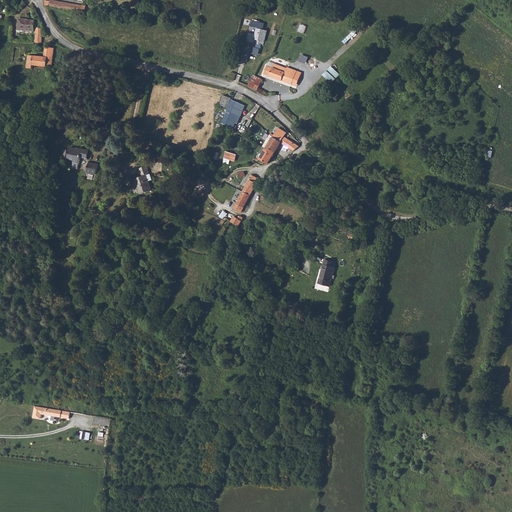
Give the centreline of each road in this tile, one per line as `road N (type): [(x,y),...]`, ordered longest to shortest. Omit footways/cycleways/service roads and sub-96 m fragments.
road 1 (unclassified): [(310,145),(235,86),(68,45),(38,0)]
road 2 (unclassified): [(310,145),(263,169),(232,254),(267,292),(257,372)]
road 3 (unclassified): [(511,209),(386,216),(310,145)]
road 4 (track): [(311,146),(404,73),(468,0)]
